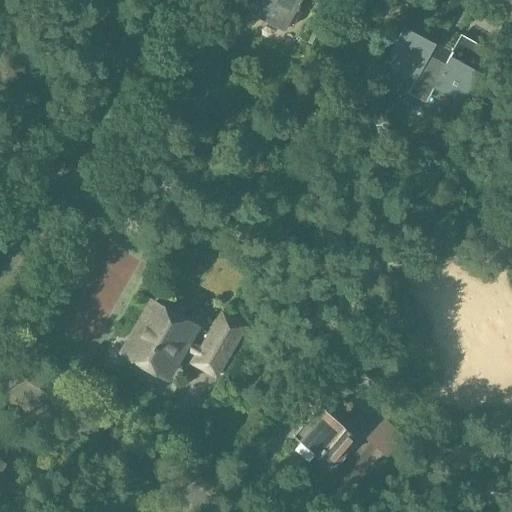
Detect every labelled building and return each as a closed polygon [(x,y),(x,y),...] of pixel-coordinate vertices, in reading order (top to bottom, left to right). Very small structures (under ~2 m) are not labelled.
[(286,31),(302,0),(311,0),(324,7),(327,0),(244,0),(240,8),(286,31)] [(403,31),(386,63),(464,107),(482,74),(450,57),(444,69),(428,60),(434,49),(403,31)] [(343,76),(350,49),(337,45),(329,72),(343,76)] [(181,349),(195,357),(200,347),(187,339),(195,326),(155,303),(125,355),(165,378),(181,349)] [(221,310),(200,347),(228,363),(249,326),(221,310)] [(326,412),(300,442),(318,458),(321,454),(333,465),(356,438),(326,412)] [(380,415),(362,436),(388,458),(406,437),(380,415)]
